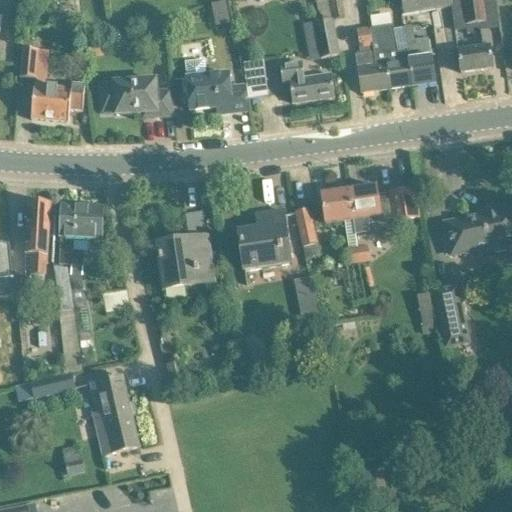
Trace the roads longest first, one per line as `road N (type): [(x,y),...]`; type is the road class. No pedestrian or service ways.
road 1 (unclassified): [(112,166),(187,163),(511,117)]
road 2 (unclassified): [(184,511),(112,166)]
